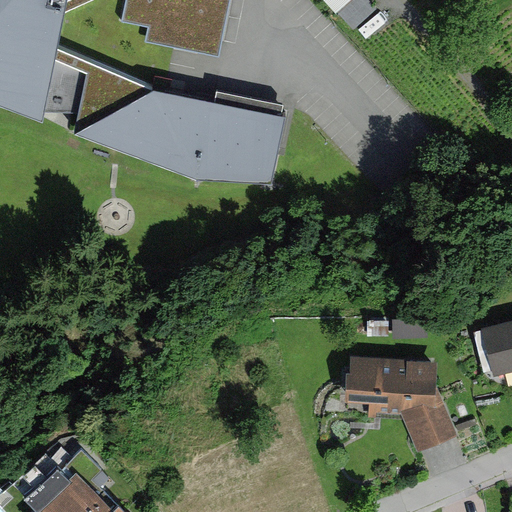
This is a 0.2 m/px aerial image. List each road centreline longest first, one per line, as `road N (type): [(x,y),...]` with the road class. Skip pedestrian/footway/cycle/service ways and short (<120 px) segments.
road 1 (track): [(408,0),(500,108)]
road 2 (residential): [(387,511),(511,459)]
